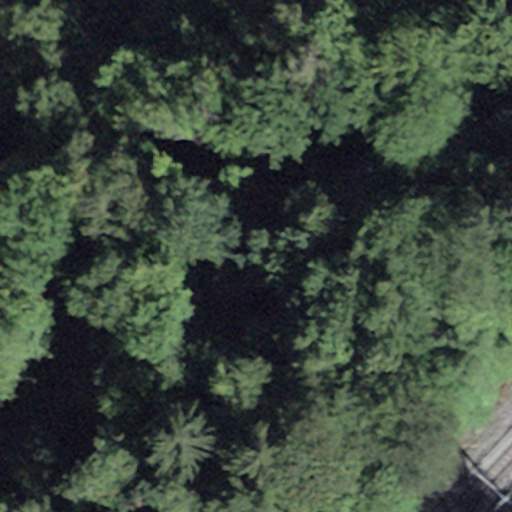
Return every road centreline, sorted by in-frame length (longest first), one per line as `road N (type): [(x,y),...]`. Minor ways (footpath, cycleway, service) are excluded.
road 1 (track): [(386,199),(265,249),(0,465)]
road 2 (track): [(207,511),(254,395),(380,253),(386,199)]
road 3 (track): [(511,113),(386,199)]
